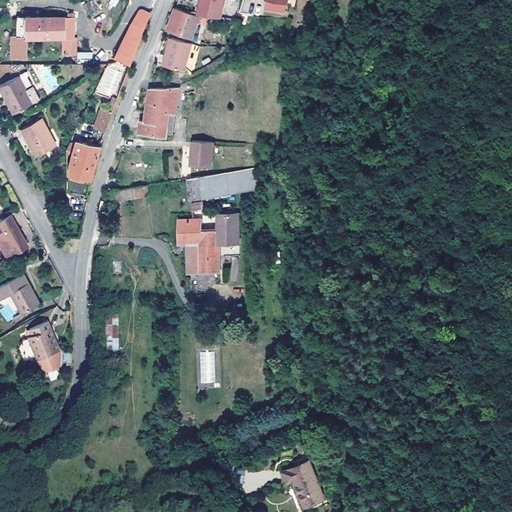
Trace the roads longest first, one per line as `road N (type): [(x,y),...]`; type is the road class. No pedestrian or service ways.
road 1 (residential): [(82,291),(91,214),(167,0)]
road 2 (residential): [(0,462),(55,432),(70,411),(82,291)]
road 3 (residential): [(0,139),(82,291)]
